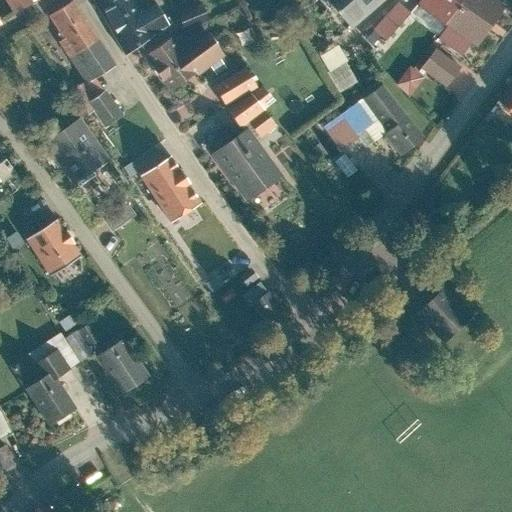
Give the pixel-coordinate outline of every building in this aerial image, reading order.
[(4,0),(10,12),(34,0),(4,0)] [(138,15),(131,0),(94,0),(120,52),(169,28),(158,6),(138,15)] [(330,0),(350,23),(377,0),(330,0)] [(416,0),(414,3),(443,25),(462,0),(416,0)] [(504,10),(492,0),(462,0),(443,25),(476,48),(504,10)] [(109,65),(68,1),(44,17),(70,58),(63,63),(78,85),(109,65)] [(399,1),(366,33),(378,45),(411,12),(399,1)] [(208,22),(201,2),(177,10),(184,30),(208,22)] [(170,39),(139,61),(164,96),(220,56),(202,32),(177,50),(170,39)] [(435,46),(419,66),(444,87),(460,67),(435,46)] [(345,61),(327,71),(339,92),(357,82),(345,61)] [(250,90),(239,72),(211,89),(222,107),(250,90)] [(421,138),(382,83),(364,96),(387,128),(380,132),(396,156),(421,138)] [(511,85),(495,107),(511,119),(511,85)] [(119,116),(103,89),(85,99),(101,127),(119,116)] [(271,124),(252,95),(229,111),(238,123),(244,118),(255,135),(271,124)] [(99,158),(74,121),(40,144),(65,181),(99,158)] [(275,173),(243,126),(206,151),(238,198),(275,173)] [(178,167),(164,147),(131,170),(145,190),(178,167)] [(0,184),(10,177),(0,163),(0,184)] [(191,188),(178,167),(145,190),(159,210),(191,188)] [(125,198),(101,212),(111,229),(135,214),(125,198)] [(23,232),(41,271),(76,255),(58,216),(23,232)] [(280,313),(258,279),(237,294),(247,310),(255,305),(267,322),(280,313)] [(468,320),(442,291),(417,313),(443,343),(468,320)] [(143,379),(120,340),(91,357),(115,396),(143,379)] [(51,379),(65,371),(54,349),(32,360),(44,382),(51,379)] [(32,360),(8,372),(42,429),(71,412),(51,379),(44,382),(32,360)] [(17,469),(8,449),(0,451),(0,462),(5,474),(17,469)]
